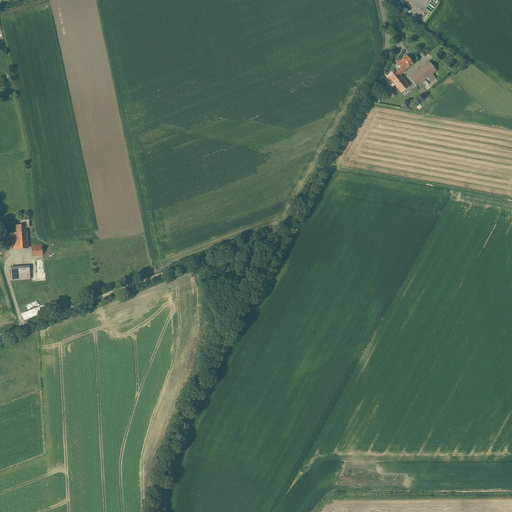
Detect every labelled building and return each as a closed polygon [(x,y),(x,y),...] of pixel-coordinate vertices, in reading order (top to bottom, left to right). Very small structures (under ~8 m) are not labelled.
[(408,8),(397,0),(388,0),(389,0),(405,13),(408,8)] [(406,56),(397,63),(401,68),(403,71),(412,64),(406,56)] [(437,70),(429,61),(409,78),(416,86),(427,77),(431,81),(435,77),(432,74),(437,70)] [(404,72),(403,71),(401,68),(398,70),(397,71),(396,70),(394,72),(391,75),(388,77),(401,92),(408,86),(400,75),(404,72)] [(395,95),(390,89),(387,91),(393,99),(395,97),(394,96),(395,95)] [(26,223),(17,224),(17,232),(13,232),(14,249),(28,248),(26,223)] [(42,245),(32,245),(32,256),(42,255),(42,245)] [(26,266),(12,267),(13,281),(27,280),(26,266)]
